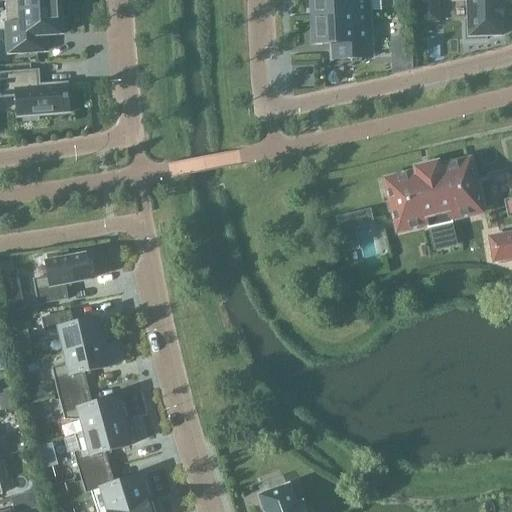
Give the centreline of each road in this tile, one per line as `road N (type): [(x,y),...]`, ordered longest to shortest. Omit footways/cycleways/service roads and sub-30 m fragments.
road 1 (residential): [(0,244),(141,221),(214,511)]
road 2 (residential): [(511,55),(266,111),(254,0)]
road 3 (residential): [(122,0),(130,137),(0,158)]
